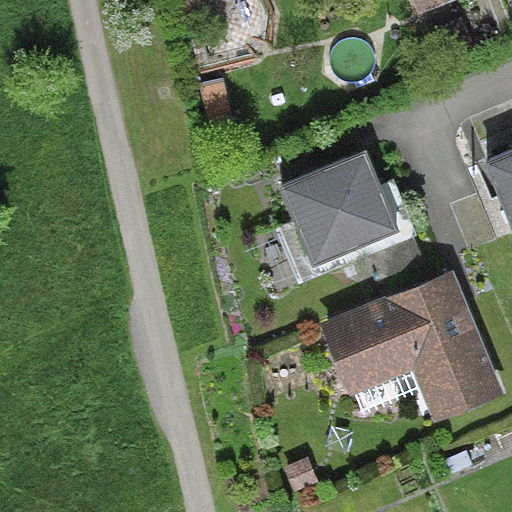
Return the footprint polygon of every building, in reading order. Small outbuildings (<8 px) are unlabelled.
[(453,0),(411,0),(418,15),(453,0)] [(222,78),(198,84),(208,125),(231,119),(222,78)] [(401,232),(366,149),(278,185),(312,268),(401,232)] [(511,150),(484,162),(511,229),(511,150)] [(453,270),(320,323),(349,395),(413,369),(435,424),(504,396),(453,270)] [(307,456),(283,467),(294,492),(318,481),(307,456)]
